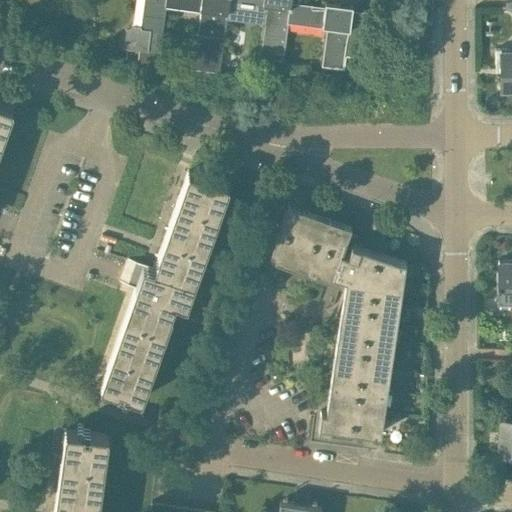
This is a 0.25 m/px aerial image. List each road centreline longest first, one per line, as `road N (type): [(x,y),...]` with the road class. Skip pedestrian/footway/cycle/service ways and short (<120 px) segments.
road 1 (residential): [(451,488),(454,212)]
road 2 (residential): [(451,488),(211,454)]
road 3 (residential): [(255,143),(454,212)]
road 4 (residential): [(452,138),(255,143)]
road 5 (residential): [(255,143),(105,91)]
road 6 (residential): [(452,138),(456,0)]
